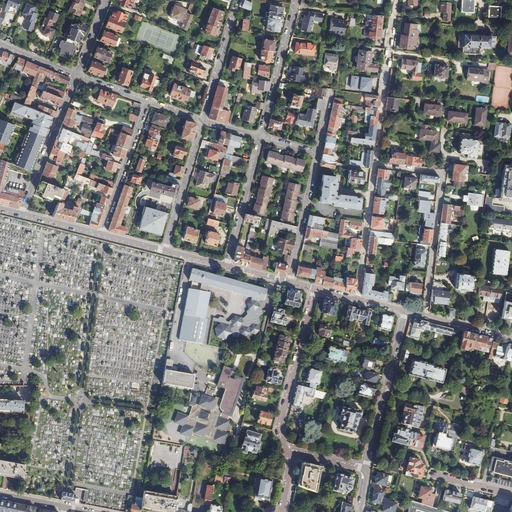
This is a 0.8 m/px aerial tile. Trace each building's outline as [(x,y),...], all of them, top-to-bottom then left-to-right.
[(0,25),(5,15),(4,13),(7,12),(10,6),(17,8),(20,0),(19,0),(5,0),(3,6),(1,10),(0,13),(0,25)] [(85,3),(78,0),(73,0),(69,13),(79,17),(85,3)] [(117,0),(117,1),(122,3),(121,6),(130,10),(133,2),(137,4),(138,0),(117,0)] [(251,2),(245,0),(241,0),(239,7),(250,11),(251,2)] [(461,0),(461,12),(473,13),(473,0),(461,0)] [(451,2),(441,2),(440,12),(444,12),(443,21),(449,21),(451,2)] [(499,3),(490,2),(490,6),(488,6),(488,10),(487,10),(487,13),(488,13),(488,17),(500,18),(501,7),(498,6),(499,3)] [(187,8),(174,3),(168,16),(182,21),(180,27),(187,30),(193,15),(186,12),(187,8)] [(282,8),(289,9),(290,4),(282,3),(281,7),(269,5),(269,12),(268,11),(267,12),(266,12),(266,13),(265,12),(265,17),(267,17),(274,18),(281,19),(282,14),(281,14),(282,8)] [(34,8),(25,4),(21,14),(24,16),(23,20),(25,21),(22,29),(30,32),(35,19),(34,19),(35,15),(32,13),(34,8)] [(208,24),(218,28),(221,21),(219,20),(222,13),(213,9),(207,24),(208,24)] [(127,16),(118,12),(117,15),(112,13),(111,17),(110,17),(106,27),(120,33),(127,16)] [(324,14),(309,12),(309,16),(305,16),(301,29),(311,32),(314,21),(322,22),(324,14)] [(280,25),(281,19),(274,18),(267,17),(266,23),(267,23),(266,29),(278,31),(279,25),(280,25)] [(53,21),(45,18),(43,23),(40,30),(43,32),(42,36),(50,39),(54,31),(50,29),(53,21)] [(346,22),(331,20),(330,30),(335,31),(335,34),(345,35),(346,22)] [(380,28),(381,22),(377,22),(370,21),(366,20),(365,20),(364,22),(369,23),(369,27),(380,28)] [(403,34),(417,36),(418,29),(416,29),(417,24),(405,23),(403,34)] [(79,44),(82,37),(83,37),(86,29),(86,27),(78,24),(77,25),(76,26),(74,25),(74,26),(71,25),(70,29),(71,29),(67,39),(69,40),(79,44)] [(216,33),(218,28),(208,24),(207,24),(206,24),(203,32),(213,36),(214,33),(216,33)] [(379,39),(380,28),(369,27),(367,26),(365,26),(365,32),(368,32),(368,33),(367,33),(367,36),(368,36),(368,38),(379,39)] [(117,37),(104,31),(100,41),(113,46),(117,37)] [(479,48),(479,36),(476,36),(473,35),(473,34),(461,33),(461,36),(459,36),(458,49),(462,49),(462,54),(479,55),(479,48)] [(403,34),(401,34),(399,47),(412,48),(412,44),(416,44),(417,36),(403,34)] [(491,36),(479,36),(479,48),(490,49),(491,48),(491,37),(491,36)] [(67,39),(65,38),(64,42),(61,42),(60,45),(62,46),(60,52),(73,58),(75,52),(76,49),(77,49),(79,44),(69,40),(67,39)] [(263,38),(261,49),(272,51),(273,51),(275,40),(263,38)] [(307,45),(296,43),(295,53),(314,56),(315,46),(310,45),(311,44),(307,43),(307,45)] [(200,56),(199,59),(204,61),(205,58),(208,58),(212,49),(203,46),(199,55),(200,56)] [(111,52),(97,47),(94,57),(107,62),(111,52)] [(370,64),(372,48),(364,47),(363,51),(359,50),(358,56),(357,56),(356,57),(355,61),(356,62),(357,62),(356,68),(363,69),(362,72),(369,72),(369,71),(376,72),(377,65),(370,64)] [(272,51),(261,49),(260,60),(265,61),(266,63),(268,61),(272,62),(273,56),(271,56),(272,51)] [(13,56),(4,52),(0,62),(0,63),(7,66),(8,63),(10,64),(11,60),(13,60),(14,58),(13,57),(13,56)] [(174,57),(164,53),(162,57),(169,60),(167,63),(171,65),(174,57)] [(329,69),(332,70),(336,70),(338,55),(325,54),(324,65),(329,66),(329,69)] [(241,59),(232,56),(229,66),(229,67),(228,70),(234,71),(235,68),(238,69),(241,59)] [(25,61),(18,58),(16,64),(15,63),(13,68),(21,71),(25,61)] [(199,62),(192,59),(188,73),(200,76),(201,72),(203,73),(203,72),(204,72),(205,71),(206,70),(205,69),(204,68),(205,67),(198,65),(199,62)] [(418,62),(402,59),(401,68),(411,70),(411,71),(417,72),(418,62)] [(39,66),(27,61),(23,72),(35,77),(39,66)] [(105,68),(92,62),(88,72),(101,77),(105,68)] [(255,64),(244,62),(242,75),(242,78),(248,79),(249,67),(255,67),(255,64)] [(266,67),(266,65),(255,64),(255,67),(258,68),(258,74),(262,75),(262,76),(267,77),(268,67),(266,67)] [(441,65),(435,64),(434,76),(446,78),(447,66),(443,65),(444,65),(441,64),(441,65)] [(39,66),(35,77),(31,86),(36,88),(41,90),(43,91),(62,99),(64,93),(48,86),(47,86),(44,85),(42,87),(37,85),(42,75),(47,76),(45,84),(49,85),(52,78),(68,85),(70,79),(39,66)] [(304,68),(292,67),(291,74),(290,73),(289,81),(299,82),(300,75),(303,75),(304,68)] [(489,70),(468,67),(467,78),(481,80),(481,82),(487,83),(489,70)] [(130,77),(131,74),(132,72),(122,68),(117,82),(127,86),(130,77)] [(149,75),(143,73),(141,79),(142,81),(140,86),(145,88),(144,89),(150,91),(152,86),(153,86),(153,87),(156,86),(155,84),(156,84),(157,84),(158,81),(155,79),(155,77),(149,74),(149,75)] [(371,90),(372,77),(351,75),(350,89),(371,90)] [(219,86),(218,86),(217,86),(208,118),(227,123),(230,112),(225,110),(226,109),(224,109),(224,110),(219,109),(220,105),(222,106),(228,82),(221,80),(219,86)] [(267,91),(270,82),(254,80),(254,83),(253,83),(252,89),(253,89),(252,93),(260,94),(261,90),(267,91)] [(172,97),(177,99),(181,88),(174,85),(170,94),(173,95),(172,97)] [(31,86),(25,100),(23,104),(52,116),(55,117),(57,112),(39,105),(38,105),(37,107),(31,104),(31,105),(29,105),(36,88),(31,86)] [(181,88),(177,99),(182,101),(183,99),(186,100),(190,91),(181,88)] [(302,97),(305,98),(309,99),(310,95),(312,96),(314,90),(306,88),(304,94),(303,94),(302,97)] [(315,95),(324,97),(326,89),(316,88),(316,90),(315,95)] [(116,96),(98,90),(95,100),(97,101),(97,102),(112,107),(116,96)] [(62,99),(43,91),(39,98),(45,100),(46,98),(54,102),(54,104),(59,106),(62,99)] [(11,94),(11,95),(9,99),(13,101),(23,104),(25,100),(11,94)] [(300,104),(302,97),(293,94),(292,97),(291,97),(290,101),(291,101),(290,104),(291,104),(290,107),(299,109),(300,106),(300,104)] [(380,95),(365,94),(365,100),(366,100),(365,107),(374,108),(375,105),(379,105),(380,95)] [(399,99),(387,97),(386,107),(391,108),(390,111),(397,112),(399,99)] [(321,110),(324,100),(317,98),(315,109),(317,109),(321,110)] [(23,104),(13,101),(10,110),(31,119),(27,130),(29,131),(44,136),(52,116),(23,104)] [(342,103),(333,102),(333,105),(330,115),(339,117),(346,119),(347,117),(344,117),(342,117),(342,115),(341,114),(340,114),(342,105),(344,105),(344,106),(344,108),(355,110),(355,106),(342,103)] [(443,116),(444,106),(425,103),(423,113),(443,116)] [(315,109),(307,107),(305,116),(308,116),(305,126),(311,127),(315,109)] [(378,116),(379,109),(374,108),(365,107),(362,107),(361,109),(363,109),(362,110),(369,111),(369,115),(370,115),(378,116)] [(485,108),(476,107),(474,125),(484,126),(486,110),(485,110),(485,108)] [(76,111),(69,109),(66,117),(79,122),(83,123),(92,127),(94,121),(75,114),(76,111)] [(255,112),(247,109),(243,120),(254,123),(257,112),(255,112)] [(467,113),(449,111),(448,121),(466,123),(467,113)] [(168,117),(155,112),(151,122),(164,127),(168,117)] [(296,121),(297,115),(288,113),(287,113),(284,123),(291,125),(292,120),(296,121)] [(135,122),(137,117),(130,114),(128,120),(135,122)] [(305,116),(298,114),(297,115),(296,121),(295,123),(295,124),(305,126),(308,116),(305,116)] [(339,117),(330,115),(329,121),(328,126),(337,128),(339,117)] [(376,125),(378,116),(370,115),(369,124),(370,124),(376,125)] [(79,122),(66,117),(61,128),(72,132),(73,131),(72,131),(74,124),(78,125),(79,122)] [(14,124),(7,122),(0,118),(0,142),(4,145),(14,124)] [(98,119),(98,120),(95,128),(91,136),(99,139),(106,122),(98,119)] [(277,121),(270,119),(268,127),(279,130),(281,122),(277,121)] [(196,124),(184,120),(183,126),(181,126),(181,128),(182,128),(179,138),(191,141),(196,124)] [(511,123),(495,121),(493,136),(508,138),(511,123)] [(88,137),(92,127),(83,123),(80,131),(85,133),(84,136),(88,137)] [(166,140),(167,137),(160,134),(159,136),(155,135),(157,127),(151,124),(150,128),(149,128),(148,132),(149,133),(147,137),(151,138),(158,140),(165,143),(166,140)] [(374,140),(376,125),(370,124),(368,134),(365,133),(365,139),(374,140)] [(437,143),(439,144),(440,139),(437,138),(438,131),(430,130),(430,125),(422,124),(422,129),(421,128),(420,138),(432,139),(431,144),(436,145),(437,143)] [(130,137),(132,131),(122,127),(120,133),(130,137)] [(72,132),(61,128),(60,131),(57,139),(66,143),(69,136),(77,140),(78,137),(89,142),(90,140),(72,132)] [(126,150),(130,137),(120,133),(112,130),(111,132),(118,135),(119,134),(120,135),(118,140),(115,146),(126,150)] [(41,144),(44,136),(29,131),(21,151),(26,153),(29,147),(34,149),(37,142),(41,144)] [(230,134),(220,132),(218,142),(227,145),(230,134)] [(327,132),(325,141),(334,143),(336,134),(327,132)] [(470,133),(461,132),(458,152),(466,154),(465,157),(475,158),(476,154),(481,154),(482,147),(477,146),(478,139),(469,137),(470,133)] [(238,147),(241,137),(230,134),(227,145),(238,147)] [(151,138),(147,137),(145,145),(148,146),(147,149),(153,152),(154,149),(155,149),(158,140),(151,138)] [(176,140),(167,137),(166,140),(176,143),(180,144),(183,145),(184,143),(176,141),(176,140)] [(351,137),(350,142),(374,145),(374,140),(365,139),(351,137)] [(384,138),(382,138),(379,157),(380,157),(383,155),(384,149),(383,149),(383,147),(388,148),(389,144),(390,144),(390,142),(384,141),(384,139),(384,138)] [(66,143),(57,139),(50,156),(53,158),(53,156),(56,157),(59,150),(60,151),(55,164),(59,166),(65,153),(68,154),(68,153),(71,154),(73,150),(70,149),(71,146),(66,143)] [(90,139),(90,140),(89,142),(88,144),(85,151),(85,152),(93,155),(102,159),(107,161),(110,161),(111,158),(105,156),(105,155),(97,153),(97,154),(91,152),(93,146),(91,145),(93,139),(90,139)] [(202,140),(200,147),(207,149),(225,154),(226,151),(226,148),(216,145),(216,144),(202,140)] [(334,143),(325,141),(324,146),(323,150),(331,152),(331,148),(333,148),(334,143)] [(85,151),(88,144),(85,142),(83,145),(77,143),(75,148),(80,150),(85,152),(85,151)] [(182,148),(183,145),(180,144),(176,143),(172,156),(179,158),(181,153),(183,154),(185,149),(182,148)] [(123,158),(126,150),(115,146),(112,146),(111,151),(113,151),(112,155),(123,158)] [(26,153),(21,151),(15,166),(19,167),(26,170),(28,171),(30,172),(38,151),(34,149),(29,147),(26,153)] [(225,154),(207,149),(205,158),(216,161),(217,157),(224,159),(225,154)] [(331,152),(323,150),(321,159),(330,160),(332,156),(330,155),(331,152)] [(358,162),(348,160),(347,164),(348,164),(352,165),(371,168),(373,151),(367,150),(367,153),(360,152),(358,162)] [(93,155),(85,152),(83,157),(78,169),(76,174),(80,176),(85,166),(83,165),(86,158),(87,159),(88,156),(92,158),(93,155)] [(277,154),(268,152),(266,162),(274,164),(273,166),(281,168),(282,166),(290,169),(289,170),(293,171),(294,170),(302,172),(304,161),(296,159),(296,160),(292,159),(292,158),(284,156),(284,157),(277,155),(277,154)] [(403,164),(404,153),(395,152),(395,153),(393,153),(393,154),(391,154),(391,158),(387,158),(382,161),(383,162),(403,164)] [(224,159),(222,165),(221,169),(219,176),(225,177),(226,173),(227,174),(229,168),(227,168),(229,161),(242,165),(243,159),(229,155),(225,154),(224,159)] [(406,165),(421,166),(422,157),(408,155),(406,165)] [(148,158),(139,156),(135,170),(140,172),(142,166),(143,162),(146,163),(148,158)] [(0,192),(22,198),(23,196),(25,192),(7,188),(7,190),(5,190),(3,189),(9,168),(23,174),(23,173),(26,174),(28,171),(26,170),(19,167),(15,166),(0,159),(0,192)] [(330,160),(321,159),(320,165),(334,168),(334,164),(337,165),(337,167),(340,167),(341,163),(330,160)] [(120,165),(110,161),(107,161),(106,164),(104,164),(103,168),(114,171),(115,168),(119,169),(120,165)] [(47,163),(40,180),(41,180),(63,190),(66,183),(53,178),(57,167),(47,163)] [(222,165),(216,164),(215,168),(209,166),(208,173),(215,175),(219,176),(221,169),(222,165)] [(511,200),(511,164),(504,164),(499,198),(511,200)] [(173,174),(181,177),(183,169),(184,167),(176,165),(173,174)] [(385,178),(387,179),(388,170),(378,168),(377,177),(385,178)] [(364,172),(349,170),(347,182),(362,184),(364,172)] [(463,171),(453,170),(452,179),(454,179),(453,186),(461,187),(463,171)] [(208,173),(200,171),(196,186),(205,189),(207,181),(213,182),(215,175),(208,173)] [(80,176),(76,174),(75,174),(74,175),(75,175),(74,179),(73,180),(77,182),(78,181),(88,185),(90,180),(88,179),(80,176)] [(90,174),(88,179),(90,180),(112,189),(114,184),(90,174)] [(140,176),(132,174),(130,181),(138,183),(140,176)] [(337,176),(323,174),(319,201),(331,203),(330,205),(359,208),(360,198),(359,198),(359,197),(335,193),(337,176)] [(439,176),(420,174),(420,180),(438,182),(439,176)] [(171,183),(179,185),(180,181),(166,177),(165,179),(154,176),(154,178),(171,183)] [(148,177),(145,186),(151,187),(152,182),(153,178),(148,177)] [(272,179),(262,177),(259,185),(260,185),(259,189),(258,189),(256,197),(257,197),(255,204),(254,204),(252,212),(263,215),(265,207),(266,208),(268,200),(267,200),(269,191),(271,191),(272,188),(270,187),(272,179)] [(384,187),(385,178),(377,177),(376,188),(383,189),(383,186),(384,187)] [(415,179),(405,177),(403,187),(414,188),(415,179)] [(44,201),(57,204),(62,192),(63,190),(41,180),(37,191),(43,194),(42,196),(45,198),(44,201)] [(90,180),(88,185),(99,190),(99,191),(100,191),(100,192),(110,196),(112,189),(90,180)] [(238,184),(228,181),(225,193),(235,196),(238,184)] [(57,204),(52,217),(68,221),(73,222),(79,208),(83,198),(86,190),(87,186),(85,185),(80,199),(79,198),(76,207),(74,206),(72,210),(65,208),(64,210),(61,209),(65,199),(67,199),(70,193),(68,192),(66,190),(68,185),(73,187),(74,185),(66,182),(66,183),(63,190),(62,192),(57,204)] [(150,191),(169,196),(175,198),(179,185),(171,183),(170,187),(152,182),(151,187),(150,191)] [(299,186),(289,183),(287,192),(285,191),(284,199),(285,199),(283,207),(282,207),(281,211),(282,212),(281,220),(291,222),(293,214),(292,213),(293,210),(294,210),(296,201),(295,201),(296,194),(297,194),(299,186)] [(124,185),(118,203),(126,207),(132,188),(124,185)] [(477,193),(478,189),(473,188),(472,193),(467,193),(467,195),(466,201),(465,204),(469,205),(469,208),(470,209),(475,210),(477,209),(477,205),(481,206),(482,194),(477,193)] [(418,191),(417,199),(418,199),(429,201),(430,192),(418,191)] [(0,203),(18,208),(22,198),(0,192),(0,203)] [(493,197),(486,196),(484,211),(503,213),(504,206),(492,204),(493,197)] [(106,207),(108,200),(101,197),(98,204),(106,207)] [(387,201),(388,198),(374,197),(372,213),(383,214),(385,200),(387,201)] [(199,200),(189,198),(187,206),(196,209),(199,200)] [(434,212),(428,212),(430,201),(429,201),(418,199),(418,204),(418,206),(419,207),(419,209),(421,210),(422,211),(424,212),(423,218),(424,218),(424,220),(425,220),(424,225),(433,227),(434,212)] [(225,204),(216,201),(213,213),(222,216),(225,204)] [(100,210),(104,212),(106,207),(98,204),(97,203),(95,208),(98,209),(100,210)] [(118,203),(108,231),(124,235),(128,236),(130,232),(125,231),(127,225),(120,224),(125,211),(129,212),(130,208),(126,206),(126,207),(118,203)] [(447,223),(451,223),(451,221),(450,221),(450,220),(448,219),(449,214),(449,211),(450,209),(454,209),(454,210),(458,210),(457,216),(462,216),(463,209),(459,209),(459,206),(450,205),(443,204),(441,222),(447,223)] [(167,211),(145,205),(138,228),(160,234),(167,211)] [(79,208),(73,222),(76,223),(81,213),(91,217),(89,224),(88,226),(98,228),(100,223),(94,221),(96,215),(86,211),(79,208)] [(94,221),(100,223),(101,222),(104,212),(100,210),(98,209),(96,215),(94,221)] [(246,214),(244,221),(253,223),(252,226),(257,227),(259,218),(246,214)] [(325,218),(309,215),(307,227),(316,229),(317,226),(312,225),(313,222),(323,224),(325,218)] [(388,221),(388,218),(382,218),(372,216),(371,227),(380,228),(381,228),(382,228),(383,220),(384,220),(384,221),(388,221)] [(511,220),(490,218),(489,227),(511,229),(511,220)] [(217,227),(218,222),(215,221),(208,219),(207,223),(206,224),(217,227)] [(346,222),(346,220),(340,219),(338,234),(338,237),(351,238),(352,234),(344,233),(346,222)] [(393,239),(396,219),(391,219),(391,223),(393,226),(391,233),(370,231),(369,236),(379,237),(389,239),(393,239)] [(295,233),(296,227),(280,223),(272,221),(270,231),(268,235),(274,237),(276,229),(295,233)] [(363,231),(364,223),(349,221),(349,223),(348,228),(352,229),(363,231)] [(445,242),(447,242),(448,237),(445,237),(446,234),(447,235),(447,233),(446,232),(447,226),(447,223),(441,222),(438,241),(445,242)] [(426,245),(430,246),(433,227),(424,225),(420,225),(420,227),(419,233),(423,233),(421,242),(420,242),(420,245),(426,245)] [(233,260),(235,263),(247,266),(252,245),(256,228),(251,227),(244,254),(243,254),(243,252),(242,251),(243,248),(237,246),(233,260)] [(316,229),(307,227),(304,238),(309,239),(310,234),(319,236),(320,237),(319,247),(336,249),(338,237),(338,234),(316,229)] [(198,231),(187,228),(183,240),(194,243),(198,231)] [(210,231),(208,231),(207,235),(206,234),(205,236),(207,237),(205,243),(216,246),(219,234),(218,233),(218,232),(216,231),(213,231),(213,232),(212,232),(212,231),(211,230),(210,231)] [(369,236),(367,253),(374,254),(376,241),(378,242),(378,243),(388,244),(389,239),(379,237),(369,236)] [(292,250),(293,242),(281,239),(278,238),(275,252),(285,255),(287,249),(292,250)] [(358,239),(351,238),(349,249),(352,249),(352,250),(360,252),(361,240),(358,239)] [(438,241),(437,256),(443,257),(445,242),(438,241)] [(305,245),(303,244),(301,252),(310,253),(310,249),(318,250),(319,247),(305,245)] [(426,245),(420,245),(416,244),(413,264),(418,265),(423,266),(426,245)] [(252,245),(247,266),(256,268),(259,256),(256,255),(258,247),(252,245)] [(509,250),(494,248),(491,273),(506,275),(509,250)] [(260,269),(265,271),(268,258),(263,256),(263,257),(260,269)] [(273,273),(284,275),(286,274),(290,260),(285,259),(283,265),(276,263),(273,273)] [(298,266),(296,275),(309,277),(311,268),(298,266)] [(315,278),(314,283),(331,287),(332,279),(324,277),(325,272),(320,271),(321,269),(316,267),(316,269),(315,278)] [(190,279),(193,280),(204,283),(208,284),(252,296),(251,298),(247,302),(249,308),(247,310),(247,312),(243,317),(244,320),(242,323),(242,326),(239,329),(233,327),(231,330),(232,333),(232,335),(238,337),(240,335),(245,337),(249,333),(255,334),(260,329),(258,323),(260,321),(259,316),(264,311),(262,306),(259,305),(258,300),(259,297),(262,298),(264,299),(265,297),(268,298),(269,293),(266,292),(266,291),(267,288),(193,268),(190,279)] [(365,268),(362,295),(371,297),(385,301),(386,293),(387,285),(388,280),(388,278),(386,278),(384,290),(381,290),(381,292),(370,289),(370,285),(372,285),(374,270),(365,268)] [(474,290),(476,276),(473,276),(473,275),(468,274),(469,270),(462,270),(462,273),(457,273),(455,288),(460,289),(459,292),(466,293),(466,289),(471,290),(471,289),(474,290)] [(388,276),(388,278),(388,280),(387,285),(390,285),(390,289),(402,290),(404,276),(399,275),(398,279),(395,279),(395,277),(388,276)] [(344,291),(352,293),(355,292),(356,279),(347,278),(348,276),(346,276),(345,284),(344,291)] [(332,279),(331,287),(344,291),(345,284),(342,283),(343,280),(333,277),(332,279)] [(189,287),(183,314),(197,316),(198,311),(203,312),(205,298),(201,297),(204,283),(193,280),(191,288),(189,287)] [(433,281),(431,302),(448,305),(450,292),(440,291),(441,284),(439,283),(433,281)] [(421,284),(406,282),(406,286),(405,292),(420,294),(421,284)] [(197,316),(205,317),(210,291),(207,290),(208,284),(204,283),(201,297),(205,298),(203,312),(198,311),(197,316)] [(479,294),(490,296),(491,287),(481,285),(479,294)] [(491,287),(490,296),(500,298),(502,289),(491,287)] [(297,292),(297,289),(291,288),(290,290),(288,290),(285,303),(296,306),(300,293),(297,292)] [(511,293),(508,292),(502,317),(511,319),(511,293)] [(337,300),(325,297),(322,305),(324,305),(322,312),(333,315),(337,300)] [(271,305),(270,309),(274,310),(273,311),(272,311),(270,321),(283,324),(285,319),(282,318),(283,315),(281,314),(282,310),(275,308),(275,306),(271,305)] [(357,319),(359,311),(355,310),(355,308),(349,307),(346,319),(352,320),(353,320),(354,318),(357,319)] [(450,308),(449,317),(457,319),(458,316),(454,315),(455,309),(450,308)] [(463,317),(462,320),(470,322),(471,310),(466,310),(465,318),(463,317)] [(364,312),(359,311),(357,319),(361,320),(360,322),(362,322),(362,323),(367,324),(370,312),(365,311),(364,312)] [(197,316),(183,314),(179,338),(203,343),(207,318),(205,317),(197,316)] [(244,320),(243,317),(235,314),(229,321),(226,320),(225,317),(220,315),(218,317),(214,316),(213,319),(221,322),(215,328),(217,337),(225,339),(232,333),(231,330),(233,327),(239,329),(242,326),(242,323),(244,320)] [(382,314),(379,328),(391,331),(394,317),(382,314)] [(412,326),(434,331),(436,325),(414,320),(412,326)] [(436,325),(434,331),(454,336),(455,330),(436,325)] [(320,326),(317,334),(327,336),(329,328),(320,326)] [(493,340),(463,332),(459,347),(461,350),(465,351),(467,349),(472,351),(472,349),(490,353),(492,343),(493,340)] [(275,347),(287,350),(289,344),(286,344),(288,338),(284,337),(284,335),(280,334),(280,335),(278,335),(275,347)] [(386,346),(388,342),(375,338),(373,343),(386,346)] [(491,356),(510,361),(511,351),(511,344),(508,343),(507,348),(502,346),(501,348),(497,347),(498,345),(492,343),(490,353),(488,359),(490,359),(491,356)] [(339,361),(344,363),(347,352),(352,354),(353,351),(347,349),(346,351),(336,349),(337,347),(328,345),(327,351),(328,352),(327,358),(335,360),(334,362),(338,363),(339,361)] [(285,357),(287,350),(275,347),(272,360),(273,360),(273,362),(277,363),(278,361),(281,362),(283,356),(285,357)] [(403,348),(400,360),(406,361),(408,354),(409,354),(410,350),(403,348)] [(373,367),(375,360),(363,357),(361,361),(364,362),(363,366),(365,366),(365,368),(371,369),(371,367),(373,367)] [(174,360),(166,359),(165,370),(172,371),(173,365),(174,360)] [(411,359),(408,374),(441,383),(445,370),(433,367),(433,365),(411,359)] [(165,370),(162,383),(192,388),(195,372),(178,369),(179,366),(173,365),(172,371),(165,370)] [(232,369),(223,366),(216,386),(225,389),(222,398),(219,407),(220,411),(230,414),(242,380),(235,377),(234,380),(229,378),(232,369)] [(269,367),(266,380),(268,380),(267,381),(271,382),(272,381),(278,383),(280,377),(277,376),(278,374),(275,373),(276,369),(269,367)] [(310,384),(309,388),(314,389),(315,390),(316,386),(318,386),(321,372),(309,369),(305,383),(310,384)] [(378,374),(368,372),(367,377),(366,377),(365,380),(376,382),(377,379),(378,374)] [(138,393),(139,384),(131,382),(130,391),(138,393)] [(361,382),(358,395),(370,398),(371,393),(374,393),(376,386),(361,382)] [(208,385),(205,393),(212,395),(213,392),(214,393),(216,388),(208,385)] [(297,385),(292,401),(301,403),(304,392),(313,395),(313,393),(314,389),(309,388),(297,385)] [(255,392),(253,391),(252,398),(265,401),(266,395),(264,394),(265,389),(257,386),(256,389),(255,392)] [(271,392),(281,394),(282,390),(269,386),(268,389),(271,392)] [(192,405),(219,414),(220,411),(219,407),(222,398),(216,396),(215,398),(210,397),(210,399),(207,398),(208,396),(200,393),(199,395),(191,392),(189,404),(192,405)] [(0,398),(0,412),(23,413),(24,400),(0,398)] [(218,417),(219,414),(192,405),(189,415),(180,412),(178,413),(175,420),(176,422),(183,424),(181,431),(181,433),(189,436),(191,435),(193,428),(196,429),(194,432),(195,434),(202,436),(204,436),(214,439),(215,441),(222,444),(225,442),(227,435),(226,434),(222,432),(222,430),(225,431),(227,430),(229,422),(228,421),(218,417)] [(410,426),(417,428),(422,408),(416,407),(416,408),(403,405),(402,410),(403,411),(402,415),(404,415),(402,424),(405,424),(410,426)] [(345,415),(341,430),(353,433),(355,426),(354,426),(356,417),(359,418),(361,410),(353,408),(353,410),(344,408),(342,415),(345,415)] [(260,411),(257,421),(268,423),(271,414),(260,411)] [(250,424),(242,422),(239,434),(245,436),(245,437),(244,436),(242,442),(243,443),(243,445),(242,444),(241,449),(242,449),(241,452),(247,454),(248,451),(257,453),(258,450),(261,451),(261,450),(262,450),(264,444),(263,443),(263,442),(260,441),(262,434),(256,433),(256,431),(248,429),(246,429),(246,427),(249,428),(250,424)] [(439,423),(437,433),(456,438),(459,438),(462,429),(439,423)] [(410,426),(405,424),(404,428),(406,429),(406,430),(397,428),(396,435),(393,434),(392,441),(406,445),(409,433),(410,426)] [(443,448),(453,450),(455,443),(456,438),(437,433),(435,432),(431,447),(441,450),(443,449),(443,448)] [(424,436),(409,433),(406,445),(417,448),(418,448),(419,449),(420,449),(422,448),(422,447),(421,446),(424,436)] [(202,452),(185,447),(184,450),(187,451),(195,453),(194,456),(200,458),(202,452)] [(466,462),(465,463),(478,466),(481,454),(469,451),(468,454),(465,453),(463,461),(466,462)] [(511,461),(507,460),(506,461),(503,460),(504,459),(493,456),(493,457),(492,457),(489,470),(511,475),(511,461)] [(405,471),(404,474),(419,478),(422,465),(418,464),(417,462),(418,460),(408,457),(405,471)] [(0,473),(22,478),(24,465),(16,464),(16,462),(11,461),(11,463),(0,460),(0,473)] [(302,463),(297,486),(315,492),(320,466),(302,463)] [(257,475),(256,478),(258,478),(269,480),(271,476),(256,471),(255,475),(257,475)] [(388,475),(377,472),(376,476),(375,479),(374,483),(389,487),(390,482),(386,481),(388,475)] [(337,473),(332,490),(339,492),(339,491),(346,493),(347,490),(350,491),(350,489),(351,489),(352,484),(353,477),(337,473)] [(215,481),(228,483),(229,478),(223,477),(216,475),(215,481)] [(255,493),(254,495),(267,498),(270,480),(269,480),(258,478),(255,493)] [(211,503),(214,485),(211,485),(211,487),(207,486),(204,504),(210,505),(211,503)] [(421,486),(418,497),(422,498),(429,500),(430,493),(431,489),(421,486)] [(384,491),(374,488),(372,495),(373,495),(372,501),(384,504),(385,498),(383,497),(384,491)] [(169,511),(172,496),(143,490),(141,497),(139,508),(148,510),(148,511),(151,511),(169,511)] [(445,490),(442,500),(459,503),(461,494),(445,490)] [(65,500),(77,503),(78,499),(74,498),(75,494),(66,493),(62,492),(60,500),(65,500)] [(422,498),(421,503),(432,506),(435,494),(430,493),(429,500),(422,498)] [(129,511),(138,511),(139,508),(141,497),(139,497),(138,501),(135,500),(134,505),(131,505),(129,511)] [(486,511),(488,511),(491,501),(473,497),(470,508),(486,511)] [(391,499),(385,498),(384,504),(382,511),(386,511),(394,511),(396,503),(390,501),(391,499)] [(16,511),(18,504),(0,500),(0,511),(16,511)] [(407,511),(450,511),(432,506),(421,503),(411,500),(408,510),(407,511)] [(354,511),(354,506),(342,502),(340,508),(345,509),(345,508),(354,511)] [(219,511),(221,506),(216,505),(216,504),(211,503),(210,505),(209,510),(208,511),(219,511)]
